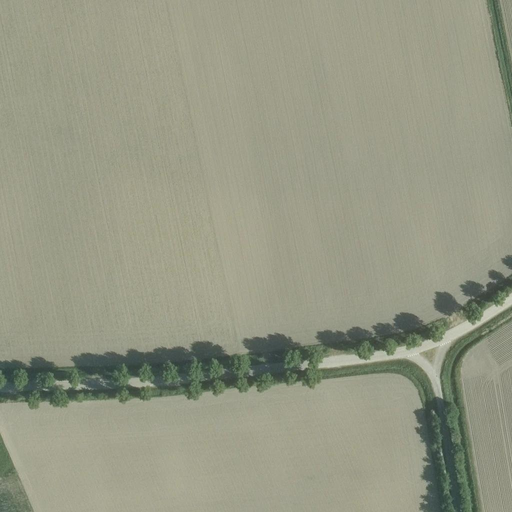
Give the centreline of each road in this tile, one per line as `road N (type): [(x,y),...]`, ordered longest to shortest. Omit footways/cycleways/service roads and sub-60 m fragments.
road 1 (unclassified): [(0,386),(166,379),(407,350)]
road 2 (unclassified): [(455,511),(434,375)]
